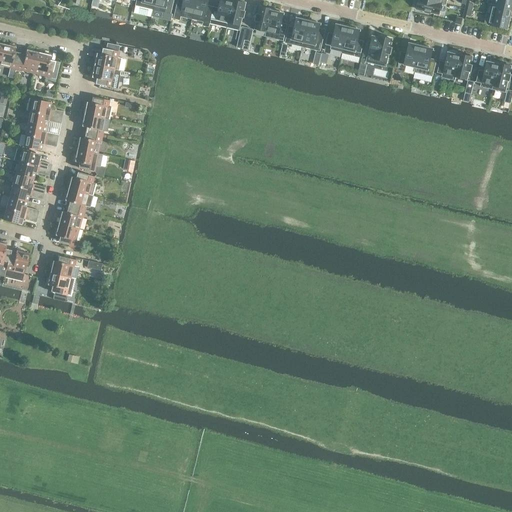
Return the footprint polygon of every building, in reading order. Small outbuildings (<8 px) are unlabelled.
[(153,10),(155,0),(137,0),(136,5),(153,10)] [(155,0),(153,10),(171,14),(174,0),(155,0)] [(192,19),(196,0),(184,0),(184,1),(182,0),(178,0),(176,10),(182,11),(181,16),(192,19)] [(211,18),(213,7),(208,6),(208,0),(196,0),(192,19),(204,22),(205,17),(211,18)] [(227,27),(234,0),(232,0),(221,0),(219,9),(213,7),(211,18),(210,23),(227,27)] [(245,3),(234,0),(227,27),(239,30),(242,17),(244,18),(245,11),(243,11),(245,3)] [(446,5),(426,0),(418,0),(416,9),(425,11),(424,13),(430,14),(431,13),(439,14),(441,4),(446,5)] [(511,10),(511,7),(511,0),(493,0),(492,5),(511,10)] [(509,19),(511,10),(492,5),(490,14),(486,13),(486,14),(509,19)] [(266,37),(272,10),(261,7),(259,15),(257,14),(255,21),(257,21),(255,29),(267,32),(266,36),(266,37)] [(280,11),(272,10),(266,37),(284,41),(287,25),(281,24),(284,14),(280,13),(280,11)] [(507,29),(509,19),(486,14),(484,24),(507,29)] [(303,47),(309,20),(301,18),(301,19),(297,19),(295,28),(289,27),(285,43),(303,47)] [(317,22),(309,20),(303,47),(320,51),(324,35),(318,34),(320,24),(316,23),(317,22)] [(342,53),(349,26),(341,24),(341,26),(337,25),(334,35),(328,33),(326,44),(332,46),(331,49),(342,52),(342,53)] [(356,28),(349,26),(342,53),(354,56),(355,51),(361,53),(364,42),(358,40),(360,30),(356,30),(356,28)] [(245,40),(247,29),(241,27),(241,28),(239,39),(245,40)] [(253,30),(247,29),(245,40),(250,42),(253,31),(253,30)] [(390,47),(392,40),(380,37),(379,38),(373,37),(367,62),(385,66),(388,54),(390,54),(392,48),(390,47)] [(107,43),(105,49),(101,48),(100,54),(94,53),(93,60),(94,60),(93,66),(114,70),(119,71),(121,59),(117,58),(119,52),(115,51),(116,46),(107,43)] [(415,72),(421,45),(414,43),(413,45),(409,44),(407,54),(401,52),(398,63),(416,67),(415,72)] [(8,46),(3,44),(0,56),(0,66),(9,68),(9,69),(15,70),(19,53),(14,52),(15,46),(9,45),(8,46)] [(429,47),(421,45),(415,72),(433,76),(436,61),(430,59),(433,49),(429,48),(429,47)] [(33,74),(38,53),(33,51),(33,50),(26,49),(25,55),(19,53),(15,70),(21,72),(21,71),(33,74)] [(319,64),(322,52),(316,51),(314,63),(319,64)] [(43,54),(38,53),(33,74),(44,77),(51,79),(55,62),(49,60),(50,55),(44,53),(43,54)] [(454,80),(460,54),(453,53),(452,54),(448,53),(446,63),(440,61),(437,72),(443,74),(443,77),(454,80)] [(472,57),(460,54),(454,80),(455,80),(455,77),(467,79),(468,71),(470,72),(472,65),(470,65),(472,57)] [(493,89),(499,64),(491,62),(491,63),(487,62),(485,72),(479,71),(476,82),(482,83),(481,87),(493,89)] [(511,66),(499,64),(493,89),(505,92),(507,81),(509,81),(511,75),(509,74),(511,66)] [(118,75),(119,71),(114,70),(93,66),(92,71),(91,71),(89,78),(95,79),(94,85),(116,89),(119,76),(118,75)] [(474,82),(468,81),(467,82),(468,82),(465,93),(471,94),(474,83),(474,82)] [(109,101),(95,98),(92,97),(90,103),(85,102),(83,109),(84,109),(83,114),(104,119),(109,120),(112,108),(107,107),(109,101)] [(51,103),(49,103),(27,98),(25,111),(30,112),(30,111),(62,118),(63,112),(50,109),(51,103)] [(46,127),(47,121),(60,124),(62,118),(30,111),(30,112),(27,123),(46,127)] [(102,130),(104,119),(83,114),(82,120),(81,120),(80,126),(85,128),(84,133),(102,137),(103,131),(102,130)] [(58,135),(45,133),(46,127),(27,123),(25,135),(57,141),(58,135)] [(100,143),(102,137),(84,133),(83,139),(77,137),(76,144),(77,144),(76,150),(97,154),(100,142),(100,143)] [(41,151),(42,145),(56,147),(57,141),(25,135),(23,147),(41,151)] [(52,165),(38,161),(40,155),(16,148),(13,160),(18,162),(50,170),(52,165)] [(97,154),(76,150),(75,155),(74,155),(73,162),(78,163),(77,169),(94,172),(96,166),(100,167),(102,155),(97,154)] [(125,160),(122,170),(132,172),(134,161),(125,160)] [(34,178),(35,173),(48,176),(50,170),(18,162),(15,173),(34,178)] [(94,177),(81,173),(77,172),(75,178),(69,177),(68,183),(69,184),(67,189),(88,194),(88,195),(93,196),(96,184),(92,183),(94,177)] [(45,188),(32,184),(34,178),(15,173),(12,185),(44,194),(45,188)] [(42,200),(44,194),(12,185),(9,197),(25,201),(27,202),(29,196),(42,200)] [(88,194),(67,189),(66,194),(65,194),(63,201),(69,202),(67,207),(84,212),(86,206),(85,206),(88,195),(88,194)] [(26,207),(27,202),(25,201),(9,197),(6,208),(37,217),(39,211),(26,207)] [(82,218),(84,212),(67,207),(66,213),(60,211),(58,218),(59,218),(58,224),(78,229),(82,218)] [(21,225),(22,219),(36,223),(37,217),(6,208),(2,220),(21,225)] [(78,229),(58,224),(56,229),(55,229),(53,235),(59,237),(57,242),(74,247),(76,241),(75,241),(78,229)] [(9,258),(10,254),(11,250),(5,249),(6,243),(0,241),(0,265),(0,266),(6,267),(8,258),(9,258)] [(16,250),(15,255),(10,254),(9,258),(8,258),(6,267),(3,277),(22,282),(23,275),(28,254),(22,252),(23,251),(16,250)] [(75,260),(62,257),(58,256),(57,262),(51,261),(49,267),(51,267),(49,273),(75,279),(78,267),(74,266),(75,260)] [(88,261),(87,268),(101,271),(102,264),(88,261)] [(75,279),(49,273),(48,278),(47,278),(45,285),(51,286),(50,292),(54,293),(52,299),(65,302),(67,296),(71,297),(75,279)] [(69,355),(67,361),(77,364),(79,357),(69,355)] [(101,436),(97,448),(108,451),(111,439),(101,436)]
